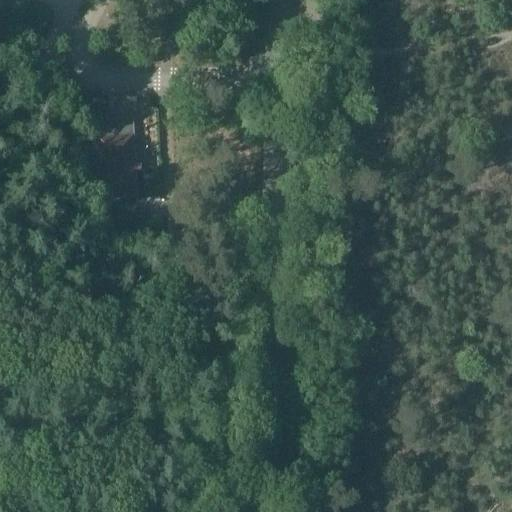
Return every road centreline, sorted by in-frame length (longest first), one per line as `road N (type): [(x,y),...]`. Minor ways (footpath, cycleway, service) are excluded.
road 1 (unclassified): [(264,511),(276,80)]
road 2 (unclassified): [(47,74),(47,81),(276,80)]
